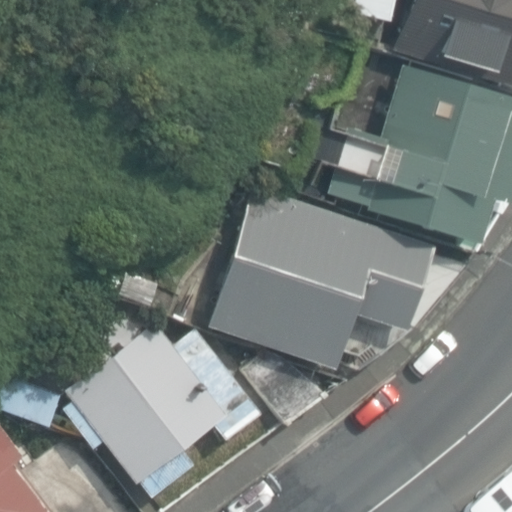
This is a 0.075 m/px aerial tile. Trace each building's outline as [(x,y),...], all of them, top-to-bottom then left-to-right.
[(511,84),(511,0),(398,0),(382,52),(509,93),(511,84)] [(340,122),(315,193),(457,243),(471,202),(491,209),(511,149),(511,142),(490,135),(501,105),(390,66),(367,131),(340,122)] [(416,244),(249,184),(198,324),(317,367),(337,313),(385,330),(416,244)] [(147,321),(52,392),(120,483),(216,411),(147,321)] [(0,511),(72,511),(12,433),(1,442),(0,440),(0,511)]
